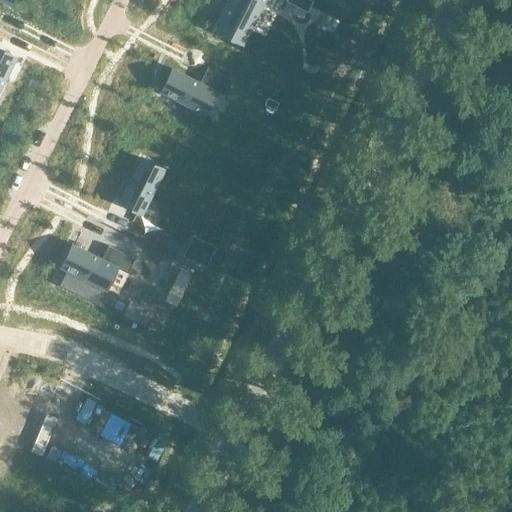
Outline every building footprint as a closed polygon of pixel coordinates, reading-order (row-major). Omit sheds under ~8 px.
[(232,0),(217,30),(242,42),(263,0),(232,0)] [(310,0),(286,0),(286,1),(307,12),(313,1),(310,0)] [(0,49),(0,87),(15,57),(0,49)] [(172,69),(162,91),(205,113),(216,91),(223,95),(231,79),(207,67),(199,83),(172,69)] [(268,98),(264,105),(275,110),(279,103),(268,98)] [(141,158),(120,201),(141,212),(163,169),(141,158)] [(73,245),(62,267),(105,288),(116,266),(73,245)] [(202,256),(197,267),(204,270),(209,259),(202,256)] [(179,273),(176,281),(186,286),(190,279),(179,273)]
